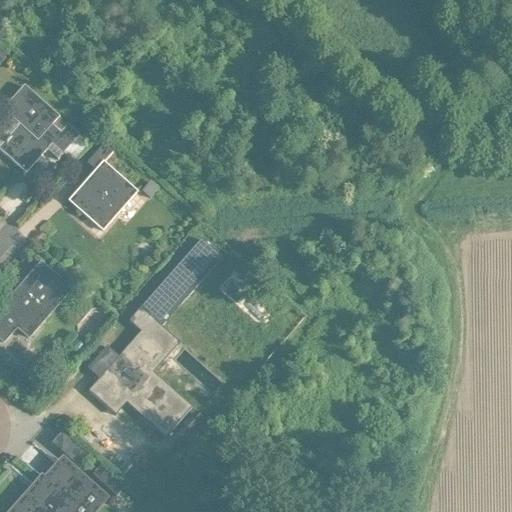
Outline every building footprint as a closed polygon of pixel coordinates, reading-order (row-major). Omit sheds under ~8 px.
[(60,134),(52,126),(59,118),(25,86),(3,110),(20,126),(0,147),(0,150),(25,173),(51,144),(63,155),(80,136),(68,125),(60,134)] [(80,136),(63,155),(73,164),(90,145),(80,136)] [(88,163),(97,171),(113,152),(104,144),(88,163)] [(104,163),(70,202),(103,231),(137,192),(104,163)] [(152,182),(143,192),(151,199),(160,189),(152,182)] [(61,282),(53,291),(33,274),(0,311),(0,338),(4,342),(17,327),(29,337),(71,290),(61,282)] [(142,332),(118,358),(89,392),(107,408),(118,395),(166,438),(192,408),(152,373),(145,381),(137,374),(154,353),(171,347),(174,349),(179,343),(140,309),(130,321),(142,332)] [(34,385),(24,396),(36,407),(46,396),(34,385)] [(63,464),(48,482),(20,511),(76,511),(94,493),(103,501),(104,500),(63,464)]
